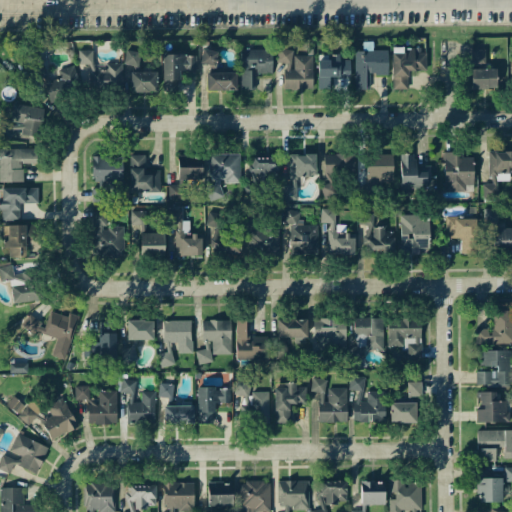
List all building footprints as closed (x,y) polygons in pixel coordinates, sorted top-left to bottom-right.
[(386,50),(372,50),(372,42),(362,42),(362,51),(353,51),(354,90),(369,89),(369,75),(387,75),(386,50)] [(425,72),(425,52),(413,52),(413,48),(392,47),(391,89),(407,89),(407,72),(425,72)] [(311,90),(312,56),(291,55),(292,49),(276,49),(276,63),(283,63),(283,89),(311,90)] [(485,63),(484,49),(471,49),(471,63),(485,63)] [(122,63),(104,63),(104,72),(92,72),(93,50),(78,50),(78,65),(85,65),(84,88),(121,90),(122,63)] [(135,66),(137,52),(125,50),(123,64),(135,66)] [(200,65),(215,65),(216,50),(201,50),(200,65)] [(240,50),(240,90),(254,90),(253,73),(271,73),(271,50),(240,50)] [(162,92),(177,92),(177,70),(195,70),(195,55),(162,55),(162,92)] [(349,77),(349,60),(339,60),(339,55),(317,55),(317,87),(331,88),(331,77),(349,77)] [(44,86),(49,84),(42,59),(26,64),(31,81),(42,77),(44,86)] [(58,90),(77,86),(72,66),(53,71),(58,90)] [(470,88),(495,89),(495,69),(471,69),(470,88)] [(155,92),(155,72),(129,73),(130,92),(155,92)] [(235,73),(205,72),(205,90),(235,90),(235,73)] [(40,108),(12,103),(9,121),(0,119),(0,136),(11,139),(12,128),(21,130),(20,137),(35,139),(40,108)] [(0,149),(0,182),(22,182),(21,163),(35,163),(35,148),(0,149)] [(511,151),(488,152),(489,184),(482,184),(483,201),(496,201),(495,174),(511,172),(511,151)] [(465,191),(465,185),(473,185),(472,158),(461,158),(461,152),(443,152),(444,192),(465,191)] [(354,153),(322,154),(323,175),(354,174),(354,153)] [(239,154),(209,154),(209,183),(206,183),(206,199),(220,199),(220,182),(239,182),(239,154)] [(392,154),(365,154),(365,190),(371,190),(371,182),(392,182),(392,154)] [(399,154),(400,186),(429,185),(428,165),(414,165),(413,154),(399,154)] [(129,192),(159,191),(159,170),(144,170),(144,155),(128,155),(129,192)] [(288,155),(289,185),(281,186),(281,200),(296,200),(295,177),(315,176),(315,155),(288,155)] [(122,183),(121,156),(91,156),(92,184),(122,183)] [(277,177),(277,158),(250,159),(251,183),(270,182),(270,177),(277,177)] [(177,180),(201,179),(201,160),(177,160),(177,180)] [(37,188),(0,187),(0,210),(1,210),(1,219),(18,220),(18,203),(37,203),(37,188)] [(327,255),(354,255),(355,233),(333,232),(334,209),(320,208),(320,223),(328,223),(327,255)] [(482,222),(497,223),(497,208),(483,208),(482,222)] [(201,255),(200,234),(188,234),(188,225),(182,226),(182,209),(165,209),(166,224),(174,224),(175,256),(201,255)] [(289,254),(317,254),(317,225),(300,225),(300,210),(282,210),(283,224),(289,224),(289,254)] [(123,226),(106,227),(106,211),(91,211),(92,228),(91,228),(92,257),(124,256),(123,226)] [(129,225),(147,226),(148,211),(130,211),(129,225)] [(393,232),(384,231),(384,228),(372,227),(372,212),(358,211),(358,225),(366,225),(365,254),(392,255),(393,232)] [(429,253),(428,215),(399,215),(400,254),(429,253)] [(475,253),(474,216),(445,217),(445,238),(460,238),(460,254),(475,253)] [(2,248),(8,247),(8,258),(26,257),(25,237),(29,236),(29,225),(2,225),(2,248)] [(511,227),(492,228),(492,250),(511,249),(511,227)] [(214,230),(211,252),(237,255),(240,233),(214,230)] [(163,233),(140,233),(140,255),(163,254),(163,233)] [(13,304),(36,300),(31,272),(13,275),(11,265),(0,266),(0,281),(9,280),(13,304)] [(63,360),(77,318),(50,309),(45,323),(25,317),(22,327),(56,339),(51,356),(63,360)] [(475,345),(511,343),(511,330),(511,315),(488,316),(489,328),(474,329),(475,345)] [(346,349),(344,318),(312,319),(313,340),(318,340),(318,351),(308,352),(309,365),(325,364),(325,350),(346,349)] [(382,347),(381,318),(353,319),(354,347),(349,347),(350,368),(364,367),(363,348),(382,347)] [(386,348),(407,348),(407,358),(420,359),(421,319),(387,318),(386,348)] [(236,360),(267,359),(266,336),(249,337),(248,319),(235,320),(236,360)] [(276,320),(276,339),(306,339),(306,319),(276,320)] [(152,320),(126,321),(126,340),(152,339),(152,320)] [(163,342),(177,342),(177,353),(191,353),(190,320),(162,321),(163,342)] [(201,321),(201,340),(211,340),(211,355),(231,354),(230,320),(201,321)] [(115,333),(97,332),(97,356),(114,357),(115,333)] [(212,362),(208,340),(203,341),(205,349),(195,351),(197,365),(212,362)] [(120,349),(121,362),(136,361),(135,347),(120,349)] [(475,371),(475,385),(510,385),(511,351),(480,350),(479,367),(496,367),(496,372),(475,371)] [(159,367),(174,364),(171,351),(157,354),(159,367)] [(9,372),(26,373),(27,363),(9,363),(9,372)] [(383,422),(384,400),(374,399),(375,393),(366,393),(366,401),(362,401),(363,377),(349,376),(348,390),(356,390),(356,401),(352,401),(351,421),(383,422)] [(346,388),(327,388),(327,401),(324,401),(324,378),(311,378),(310,392),(318,392),(317,422),(345,422),(346,388)] [(140,391),(140,402),(133,402),(134,380),(119,379),(119,393),(127,393),(127,421),(154,422),(155,391),(140,391)] [(249,382),(235,381),(234,396),(248,396),(249,382)] [(420,398),(421,382),(407,382),(406,398),(420,398)] [(193,423),(192,401),(172,402),(172,383),(157,384),(158,423),(193,423)] [(273,387),(274,423),(289,423),(289,404),(305,404),(305,387),(296,387),(295,383),(282,383),(282,387),(273,387)] [(115,391),(98,391),(98,399),(88,400),(88,386),(74,386),(74,400),(86,400),(87,425),(116,424),(115,391)] [(197,424),(213,424),(213,403),(230,403),(229,388),(214,389),(214,387),(196,387),(197,424)] [(268,391),(250,392),(251,423),(268,423),(268,391)] [(495,392),(478,392),(479,409),(475,409),(475,422),(508,422),(508,401),(495,401),(495,392)] [(50,441),(77,426),(62,398),(38,411),(34,403),(17,412),(24,425),(38,418),(50,441)] [(389,422),(416,422),(415,402),(389,403),(389,422)] [(511,457),(511,429),(477,430),(477,461),(495,460),(494,447),(502,447),(503,458),(511,457)] [(46,445),(15,434),(9,451),(20,455),(18,461),(0,455),(0,470),(10,474),(13,465),(37,473),(46,445)] [(511,467),(503,467),(503,482),(511,481),(511,467)] [(477,478),(478,503),(502,502),(501,478),(477,478)] [(418,511),(419,482),(405,482),(405,480),(388,480),(388,492),(394,492),(394,499),(388,499),(387,511),(400,511),(400,510),(407,510),(407,511),(418,511)] [(255,511),(270,511),(269,481),(238,482),(238,507),(245,507),(244,511),(255,511)] [(276,481),(276,505),(282,505),(282,511),(288,511),(288,509),(307,509),(307,481),(276,481)] [(325,511),(325,503),(346,502),(345,481),(316,481),(317,510),(311,510),(310,511),(325,511)] [(383,481),(359,482),(360,505),(384,504),(383,481)] [(190,511),(189,482),(163,483),(163,511),(190,511)] [(113,511),(113,483),(83,483),(84,508),(88,508),(88,511),(113,511)] [(231,506),(231,483),(207,483),(207,506),(231,506)] [(139,511),(139,510),(146,510),(146,505),(155,505),(154,485),(129,485),(129,493),(126,493),(125,511),(139,511)] [(22,487),(0,487),(0,511),(28,511),(29,505),(23,505),(22,487)]
